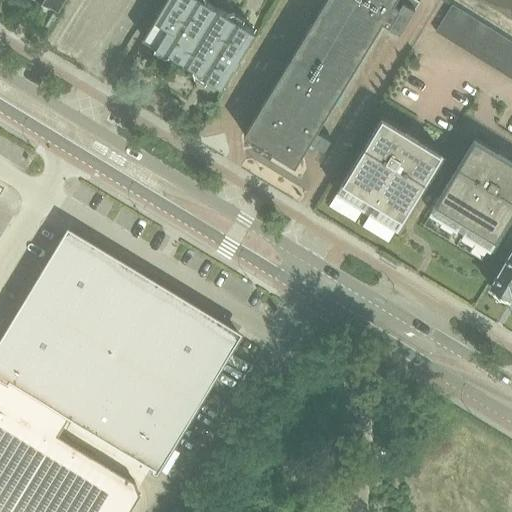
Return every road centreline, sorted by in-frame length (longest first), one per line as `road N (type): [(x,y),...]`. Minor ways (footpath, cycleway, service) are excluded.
road 1 (secondary): [(330,273),(0,72)]
road 2 (secondary): [(71,148),(316,297)]
road 3 (unclassified): [(43,194),(289,341)]
road 4 (secondary): [(316,297),(511,416)]
road 5 (secondary): [(511,384),(330,273)]
road 6 (unclassified): [(162,511),(289,341)]
road 7 (unknown): [(21,511),(53,442),(48,422),(32,408),(0,402)]
